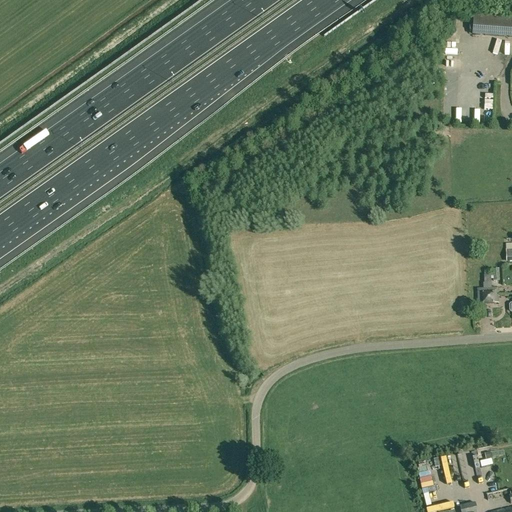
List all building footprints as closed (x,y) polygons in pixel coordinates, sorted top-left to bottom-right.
[(511,17),(473,15),(472,35),(511,37),(511,17)] [(470,67),(458,70),(461,79),(473,75),(470,67)] [(463,93),(475,88),(472,81),(460,85),(463,93)] [(461,117),(472,113),(470,106),(473,105),(471,98),(456,102),(461,117)] [(476,289),(477,305),(498,304),(497,288),(476,289)] [(459,506),(460,511),(477,511),(475,502),(459,506)]
